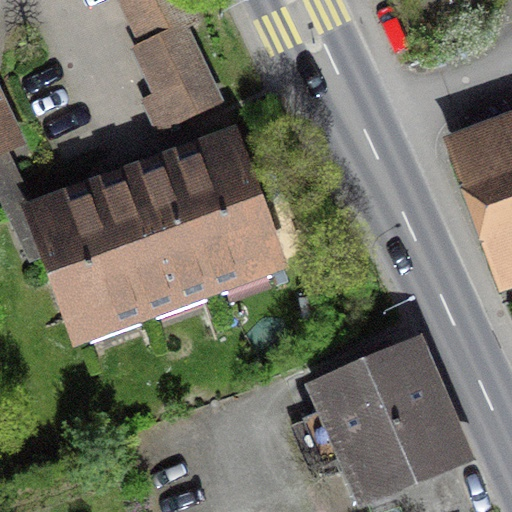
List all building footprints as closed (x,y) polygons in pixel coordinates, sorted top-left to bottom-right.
[(190,0),(121,0),(144,46),(135,51),(157,98),(144,104),(164,146),(230,114),(188,30),(202,23),(190,0)] [(0,172),(24,162),(0,107),(0,172)] [(511,113),(448,136),(505,293),(511,290),(511,113)] [(35,207),(85,343),(292,267),(241,131),(35,207)] [(368,509),(479,462),(427,339),(316,386),(368,509)]
